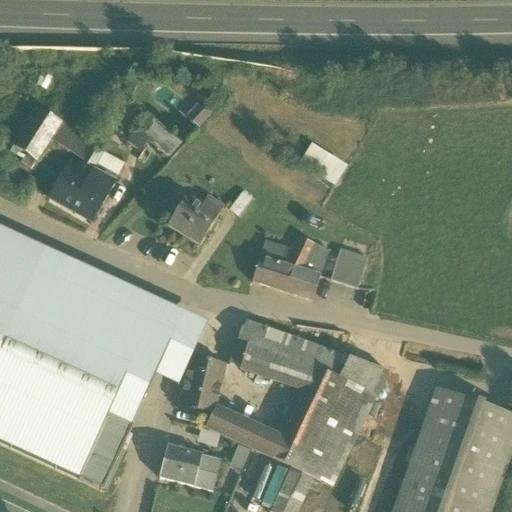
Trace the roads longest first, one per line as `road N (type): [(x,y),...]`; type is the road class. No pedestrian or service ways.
road 1 (residential): [(0,203),(198,297),(511,359)]
road 2 (motorway): [(0,15),(511,18)]
